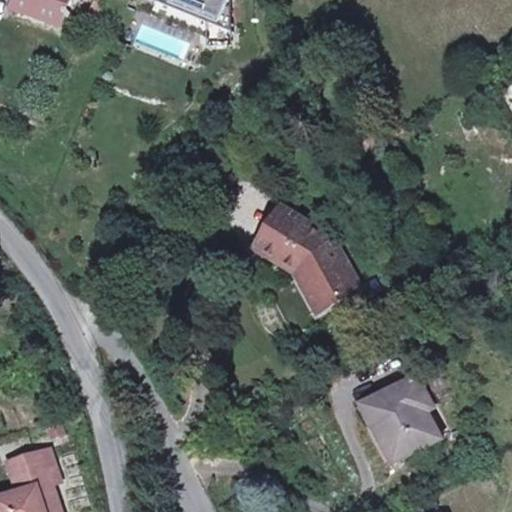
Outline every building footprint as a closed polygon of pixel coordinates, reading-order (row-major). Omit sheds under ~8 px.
[(17,0),(13,11),(62,27),(73,0),(17,0)] [(162,0),(220,23),(229,0),(162,0)] [(360,292),(332,242),(284,212),(260,250),(299,274),(307,269),(312,278),(308,280),(325,311),(360,292)] [(394,466),(441,440),(426,413),(421,402),(427,398),(417,379),(374,402),(384,420),(373,426),(394,466)] [(421,402),(426,413),(433,410),(427,398),(421,402)] [(373,426),(384,420),(374,402),(363,408),(373,426)] [(48,430),(51,440),(65,436),(61,426),(48,430)] [(61,511),(52,486),(61,483),(50,452),(21,462),(31,493),(21,496),(0,503),(0,511),(61,511)] [(31,493),(21,462),(11,466),(21,496),(31,493)]
